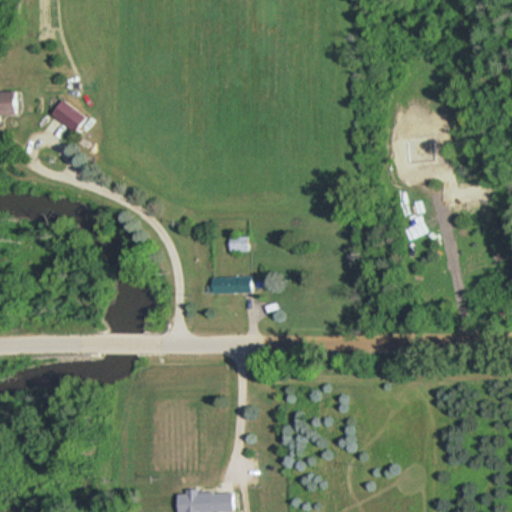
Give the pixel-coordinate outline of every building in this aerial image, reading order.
[(24,91),(0,91),(0,116),(24,116),(24,91)] [(93,118),(70,100),(59,114),(82,132),(93,118)] [(254,236),(235,236),(235,252),(254,252),(254,236)] [(258,293),(258,277),(216,277),(216,293),(258,293)] [(203,511),(238,511),(238,491),(182,491),(182,511),(203,511)]
